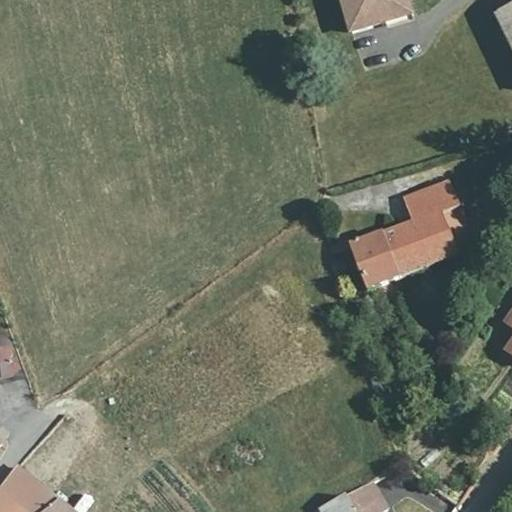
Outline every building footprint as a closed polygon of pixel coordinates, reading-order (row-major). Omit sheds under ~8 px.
[(408,0),(345,0),(354,30),(412,14),(408,0)] [(457,185),(413,200),(420,222),(357,247),(366,276),(361,278),(366,294),(465,257),(457,231),(471,225),(457,185)] [(511,316),(500,334),(511,344),(500,362),(511,369),(511,316)] [(19,342),(0,340),(0,377),(17,378),(19,342)] [(0,454),(10,446),(0,435),(0,454)] [(57,511),(10,474),(0,488),(0,511),(57,511)] [(373,511),(361,486),(313,511),(373,511)]
